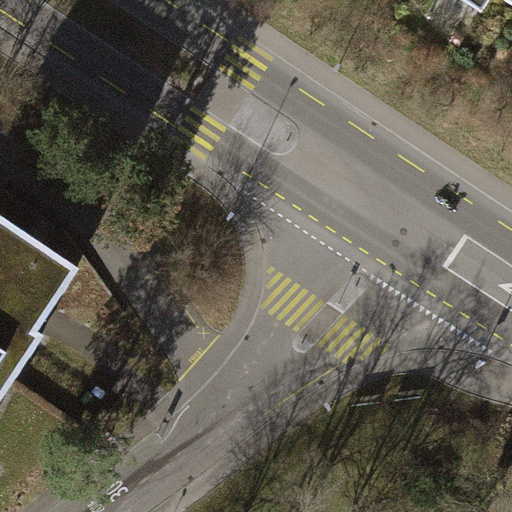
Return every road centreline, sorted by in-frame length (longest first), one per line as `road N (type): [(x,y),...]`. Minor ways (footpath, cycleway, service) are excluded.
road 1 (secondary): [(10,0),(272,173),(404,213)]
road 2 (residential): [(404,213),(322,324),(99,511)]
road 3 (secondary): [(404,213),(307,114),(137,0)]
road 4 (secondary): [(511,281),(404,213)]
